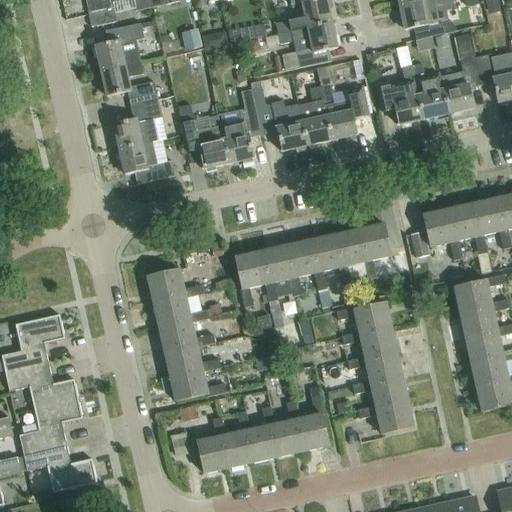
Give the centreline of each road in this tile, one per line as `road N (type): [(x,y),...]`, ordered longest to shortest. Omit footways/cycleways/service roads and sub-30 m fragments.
road 1 (residential): [(92,231),(511,125)]
road 2 (residential): [(175,511),(511,442)]
road 3 (residential): [(156,511),(92,231)]
road 4 (residential): [(92,231),(40,0)]
